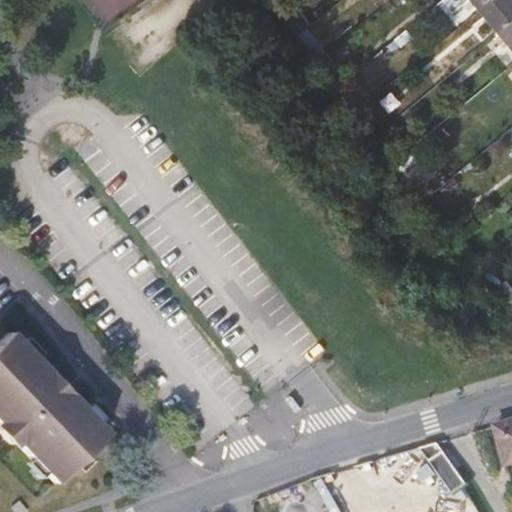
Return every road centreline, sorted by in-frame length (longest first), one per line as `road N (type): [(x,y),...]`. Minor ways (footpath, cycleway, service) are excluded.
road 1 (residential): [(511,390),(183,501)]
road 2 (residential): [(183,501),(134,423),(0,260)]
